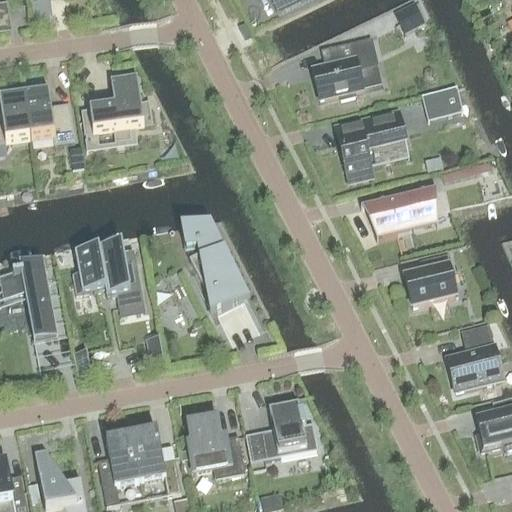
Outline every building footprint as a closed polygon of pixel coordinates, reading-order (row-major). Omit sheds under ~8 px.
[(270,0),(276,13),(302,0),(270,0)] [(35,31),(52,29),(48,4),(31,6),(35,31)] [(394,17),(404,37),(424,27),(414,7),(394,17)] [(10,13),(0,14),(0,26),(11,25),(10,13)] [(340,105),(355,101),(354,97),(362,95),(357,75),(378,71),(372,43),(328,54),(331,69),(312,74),(319,105),(339,101),(340,105)] [(81,116),(84,140),(113,136),(115,148),(131,146),(130,134),(152,131),(149,107),(139,108),(136,83),(111,87),(114,111),(81,116)] [(460,118),(454,93),(440,96),(446,121),(460,118)] [(24,99),(30,146),(52,143),(53,151),(74,149),(69,113),(50,115),(47,96),(24,99)] [(0,103),(2,122),(0,122),(0,149),(30,146),(24,99),(0,102),(0,103)] [(336,134),(348,186),(371,181),(365,155),(405,146),(398,119),(336,134)] [(82,155),(70,157),(73,178),(85,176),(82,155)] [(488,166),(440,178),(444,187),(492,175),(488,166)] [(361,212),(360,212),(361,213),(362,213),(369,211),(377,244),(376,245),(376,246),(378,245),(398,240),(397,239),(396,235),(431,227),(424,198),(435,195),(435,194),(361,212)] [(210,227),(180,233),(185,257),(197,254),(198,262),(190,267),(205,296),(210,323),(249,303),(210,227)] [(121,250),(98,255),(105,294),(104,295),(106,302),(136,296),(131,269),(125,270),(121,250)] [(78,279),(72,280),(75,300),(104,295),(105,294),(98,255),(74,259),(78,279)] [(428,276),(405,282),(412,313),(455,302),(447,272),(451,271),(448,259),(425,264),(428,276)] [(44,274),(0,282),(0,290),(3,305),(25,301),(33,346),(57,341),(44,274)] [(463,395),(474,392),(501,386),(488,331),(461,338),(465,353),(468,353),(469,360),(447,365),(452,384),(455,397),(463,395)] [(159,343),(145,345),(149,369),(163,366),(159,343)] [(73,359),(77,383),(91,380),(87,356),(73,359)] [(52,380),(40,382),(42,395),(63,391),(62,383),(53,384),(52,380)] [(503,418),(476,425),(480,440),(476,441),(480,457),(500,452),(499,448),(511,444),(511,403),(500,406),(503,418)] [(297,410),(270,415),(274,436),(258,439),(263,465),(280,462),(292,459),(291,456),(317,451),(313,429),(305,431),(302,416),(298,416),(297,410)] [(202,429),(188,432),(191,449),(188,450),(193,478),(213,474),(215,486),(245,480),(238,442),(225,445),(225,442),(223,442),(224,443),(219,444),(216,426),(212,427),(212,424),(201,426),(202,429)] [(157,438),(131,443),(140,487),(163,482),(167,501),(181,498),(173,463),(162,465),(157,438)] [(131,443),(106,448),(111,475),(99,477),(101,487),(105,511),(109,511),(119,510),(116,491),(140,487),(131,443)] [(65,491),(45,458),(34,460),(44,511),(55,511),(61,511),(85,511),(80,488),(65,491)] [(5,466),(0,467),(0,511),(26,511),(23,497),(12,500),(5,466)] [(260,503),(262,511),(275,511),(273,500),(260,503)]
